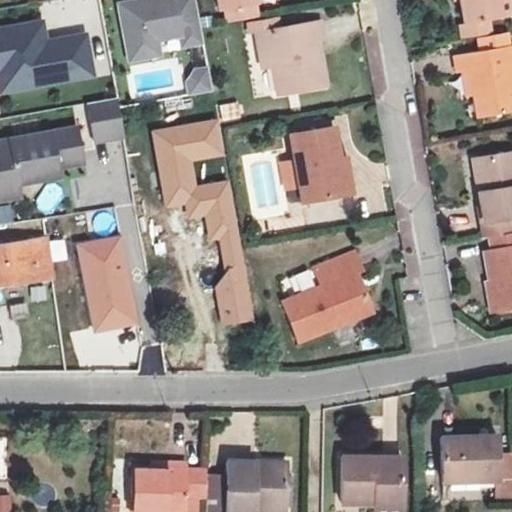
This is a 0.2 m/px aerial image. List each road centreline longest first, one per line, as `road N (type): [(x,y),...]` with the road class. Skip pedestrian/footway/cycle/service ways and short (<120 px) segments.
road 1 (residential): [(440,365),(319,389),(0,393)]
road 2 (residential): [(375,0),(440,365)]
